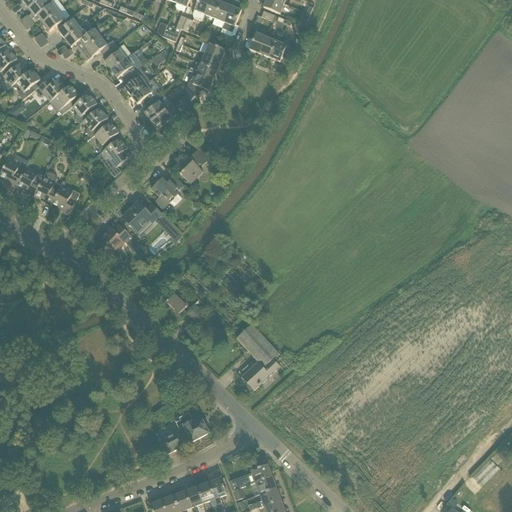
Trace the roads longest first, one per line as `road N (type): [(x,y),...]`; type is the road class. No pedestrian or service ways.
road 1 (residential): [(252,424),(54,249)]
road 2 (residential): [(142,143),(102,84),(36,57),(0,10)]
road 3 (residential): [(74,511),(229,446),(252,424)]
road 4 (residential): [(142,143),(160,142),(221,96),(254,12),(251,0)]
road 5 (residential): [(54,249),(135,170),(142,143)]
road 6 (residential): [(345,511),(252,424)]
road 7 (residential): [(428,511),(511,426)]
